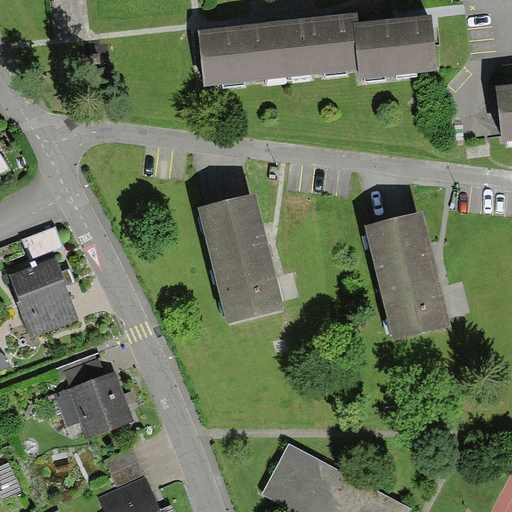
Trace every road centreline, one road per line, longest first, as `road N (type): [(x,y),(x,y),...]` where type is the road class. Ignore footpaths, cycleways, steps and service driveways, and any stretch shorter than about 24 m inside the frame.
road 1 (residential): [(511,182),(87,132),(46,149)]
road 2 (residential): [(208,511),(138,334),(46,149)]
